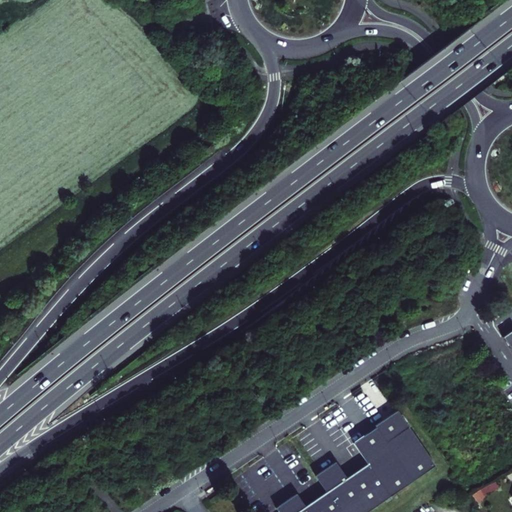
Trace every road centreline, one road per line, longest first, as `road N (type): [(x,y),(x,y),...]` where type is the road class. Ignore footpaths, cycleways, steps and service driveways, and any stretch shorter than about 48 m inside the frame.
road 1 (trunk): [(0,444),(511,46)]
road 2 (trunk): [(511,17),(0,414)]
road 3 (trunk): [(0,468),(287,288),(412,191),(449,180),(478,189)]
road 4 (trunk): [(265,42),(274,87),(256,131),(85,277),(0,377)]
road 5 (unclassified): [(483,276),(460,318),(398,346),(150,511)]
road 6 (secondary): [(338,34),(390,30),(415,42),(470,107),(477,151)]
road 7 (secondary): [(511,109),(488,102),(426,34),(367,0)]
road 8 (residential): [(218,0),(173,28),(219,20),(247,25)]
